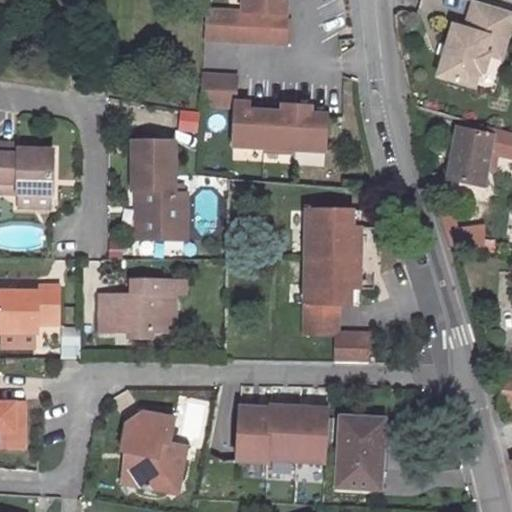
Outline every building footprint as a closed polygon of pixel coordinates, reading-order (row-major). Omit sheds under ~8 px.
[(242,0),(242,12),(207,9),(205,40),(286,45),(286,37),(288,37),(289,21),(287,21),(288,0),(284,0),(242,0)] [(476,68),(481,49),(477,48),(481,33),(498,38),(506,8),(478,0),(466,0),(458,26),(447,22),(433,71),(467,82),(472,66),(476,68)] [(481,49),(494,53),(498,38),(481,33),(477,48),(481,49)] [(295,116),(263,115),(263,108),(249,107),(249,102),(236,101),(237,77),(203,75),(202,104),(236,106),(234,151),(339,155),(341,118),(323,117),(323,110),(295,109),(295,116)] [(458,129),(448,180),(485,187),(487,170),(492,146),(499,148),(511,151),(511,134),(478,125),(476,133),(458,129)] [(176,186),(177,143),(136,142),(135,191),(140,191),(140,207),(152,208),(152,215),(148,215),(147,241),(165,241),(165,234),(188,235),(188,197),(186,197),(175,197),(176,186)] [(0,194),(22,195),(52,196),(54,196),(56,152),(41,152),(21,151),(22,147),(1,146),(0,184),(0,194)] [(492,146),(487,170),(494,172),(499,148),(492,146)] [(176,186),(175,197),(186,197),(186,186),(176,186)] [(22,209),(52,209),(52,196),(22,195),(22,209)] [(147,241),(148,215),(152,215),(152,208),(140,207),(138,241),(147,241)] [(308,210),(305,334),(336,335),(338,305),(350,306),(351,273),(360,274),(360,244),(352,244),(353,211),(308,210)] [(360,244),(361,211),(353,211),(352,244),(360,244)] [(440,218),(446,234),(457,230),(451,214),(440,218)] [(483,250),(474,224),(457,230),(463,247),(483,250)] [(463,247),(457,230),(446,234),(451,247),(463,247)] [(359,306),(360,274),(351,273),(350,306),(359,306)] [(145,295),(132,295),(102,294),(101,335),(129,335),(129,340),(154,341),(154,334),(167,335),(168,297),(178,297),(188,297),(188,281),(145,280),(145,295)] [(145,295),(145,280),(133,280),(132,295),(145,295)] [(0,305),(0,332),(39,333),(39,324),(60,325),(61,286),(40,286),(40,292),(24,292),(0,292),(0,305)] [(168,297),(167,335),(177,335),(178,297),(168,297)] [(336,363),(369,364),(370,336),(336,335),(336,363)] [(511,377),(503,377),(501,408),(511,408),(511,377)] [(336,463),(335,404),(245,405),(245,464),(336,463)] [(0,447),(25,448),(26,406),(0,405),(0,447)] [(126,464),(140,487),(162,491),(182,478),(186,459),(177,457),(180,445),(170,443),(176,418),(145,411),(127,423),(122,450),(129,452),(136,453),(134,461),(126,464)] [(343,419),(338,487),(382,490),(386,421),(343,419)] [(186,459),(189,447),(180,445),(177,457),(186,459)] [(134,461),(136,453),(129,452),(126,464),(134,461)] [(126,464),(122,483),(140,487),(126,464)] [(179,495),(182,478),(162,491),(179,495)]
